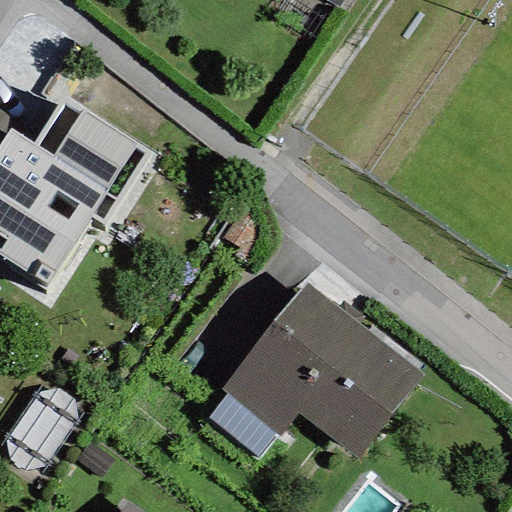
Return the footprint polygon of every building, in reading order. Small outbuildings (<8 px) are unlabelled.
[(150,157),(61,100),(32,144),(8,128),(0,141),(0,255),(48,285),(91,218),(105,227),(150,157)] [(0,141),(8,128),(12,122),(0,113),(0,141)] [(420,375),(302,283),(219,390),(226,395),(275,433),(278,436),(298,410),(357,456),(420,375)] [(256,457),(275,433),(226,395),(207,417),(256,457)] [(140,511),(127,501),(118,511),(140,511)]
